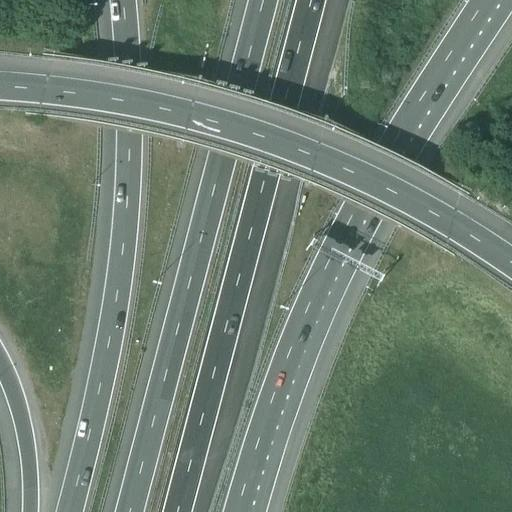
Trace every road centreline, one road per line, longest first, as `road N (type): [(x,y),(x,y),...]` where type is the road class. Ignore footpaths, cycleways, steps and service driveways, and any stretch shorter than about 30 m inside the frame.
road 1 (motorway): [(238,511),(269,404),(328,259),(487,0)]
road 2 (motorway): [(511,265),(415,205),(256,138),(109,100),(0,88)]
road 3 (motorway): [(176,511),(308,0)]
road 4 (motorway): [(261,0),(130,511)]
road 5 (motorway): [(122,0),(125,226),(104,367),(69,511)]
road 6 (motorway): [(0,364),(19,415),(29,511)]
